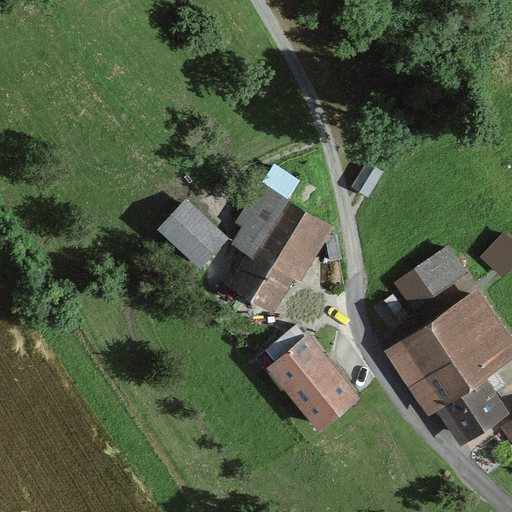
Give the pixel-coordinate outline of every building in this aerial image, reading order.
[(337,225),(278,187),(243,240),(262,253),(241,286),(281,311),(337,225)] [(238,241),(195,203),(170,232),(213,270),(238,241)] [(511,239),(505,233),(482,258),(504,278),(511,269),(511,239)] [(455,247),(398,286),(416,313),(473,274),(455,247)] [(511,316),(491,285),(396,350),(438,411),(448,405),(471,438),(511,410),(511,402),(491,372),(511,358),(511,316)] [(321,341),(284,369),(328,426),(365,398),(321,341)]
